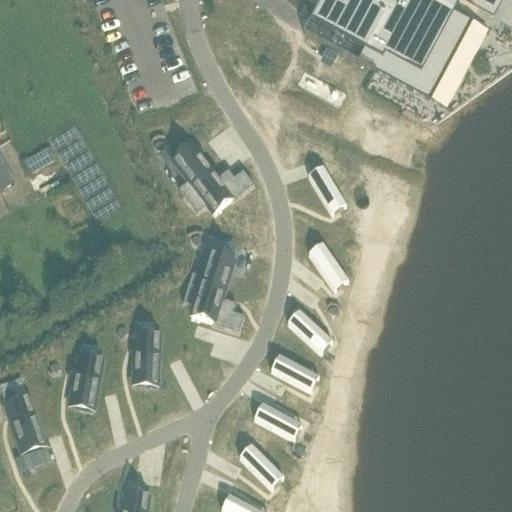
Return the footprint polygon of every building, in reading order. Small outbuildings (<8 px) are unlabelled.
[(327,0),(315,24),(372,54),(369,59),(382,66),(375,79),(430,109),(472,30),(454,20),(458,11),(463,3),(492,19),(502,0),(327,0)] [(180,142),(157,159),(166,170),(188,153),(180,142)] [(193,154),(173,169),(187,187),(178,194),(197,219),(206,212),(212,220),(230,206),(232,208),(233,206),(253,191),(242,177),(233,184),(227,176),(218,183),(220,184),(217,186),(215,183),(214,182),(193,154)] [(0,199),(4,197),(2,194),(15,187),(0,160),(0,199)] [(322,173),(308,182),(327,214),(331,220),(333,219),(329,213),(335,209),(340,206),(344,213),(345,212),(342,205),(322,173)] [(208,242),(204,255),(231,263),(235,250),(208,242)] [(322,250),(308,259),(330,290),(334,296),(336,295),(331,289),(337,285),(342,282),(346,288),(348,287),(343,281),(322,250)] [(192,279),(182,308),(194,312),(191,322),(213,329),(212,330),(216,331),(238,338),(243,321),(232,318),(235,309),(224,305),(224,307),(221,306),(222,303),(223,301),(230,277),(233,267),(210,260),(203,282),(192,279)] [(298,317),(287,329),(315,354),(321,359),(322,358),(316,353),(321,348),(325,344),(331,348),(332,347),(326,342),(298,317)] [(132,390),(132,391),(133,391),(155,392),(157,392),(157,391),(157,381),(159,343),(153,342),(154,329),(136,328),(136,341),(135,341),(134,354),(134,356),(133,380),(132,390)] [(69,411),(69,412),(70,412),(92,416),(93,416),(93,415),(95,405),(102,367),(96,366),(98,353),(81,350),(79,363),(78,363),(76,373),(76,375),(75,378),(71,401),(69,411)] [(278,361),(271,376),(304,394),(310,397),(311,396),(305,392),(308,386),(311,381),(317,384),(318,383),(312,379),(278,361)] [(20,384),(0,390),(0,396),(6,412),(5,413),(9,423),(10,427),(18,448),(21,458),(21,459),(22,458),(43,451),(44,451),(44,449),(41,440),(28,404),(27,405),(20,384)] [(262,410),(254,424),(287,442),(294,446),(295,444),(288,440),(291,435),(294,429),(301,433),(301,431),(295,427),(262,410)] [(251,451),(239,463),(266,490),(271,495),(272,493),(267,488),(272,483),(276,479),(281,484),(283,483),(278,478),(251,451)] [(14,464),(19,477),(46,467),(41,454),(14,464)] [(147,511),(148,503),(142,502),(144,488),(127,486),(125,499),(124,499),(123,510),(122,511),(147,511)] [(248,511),(229,501),(222,511),(248,511)]
